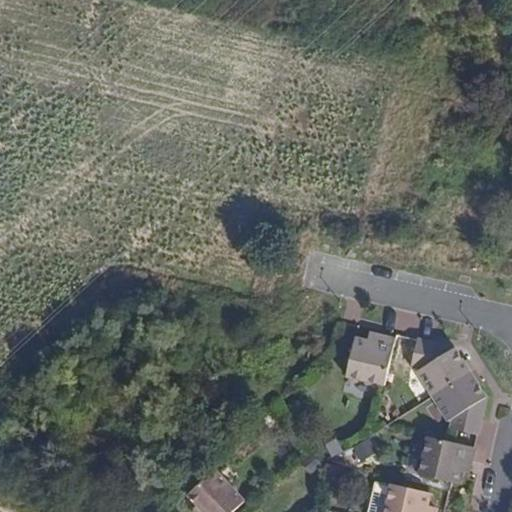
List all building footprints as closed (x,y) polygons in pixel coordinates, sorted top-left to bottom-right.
[(377,343),(380,336),(370,334),(367,341),(377,343)] [(347,378),(385,386),(396,339),(380,336),(377,343),(367,341),(356,339),(347,378)] [(471,373),(455,349),(417,340),(412,368),(420,370),(419,374),(434,397),(471,373)] [(450,429),(478,436),(486,401),(487,398),(471,373),(434,397),(448,420),(453,421),(450,429)] [(463,463),(471,465),(475,448),(429,438),(420,475),(451,483),(458,485),(461,472),(463,463)] [(208,463),(181,488),(190,497),(196,503),(192,506),(196,511),(217,511),(237,494),(208,463)] [(469,474),(471,465),(463,463),(461,472),(469,474)] [(385,511),(390,488),(375,485),(368,511),(385,511)] [(390,488),(385,511),(425,511),(427,506),(429,493),(392,485),(390,488)] [(196,503),(190,497),(186,501),(192,506),(196,503)]
